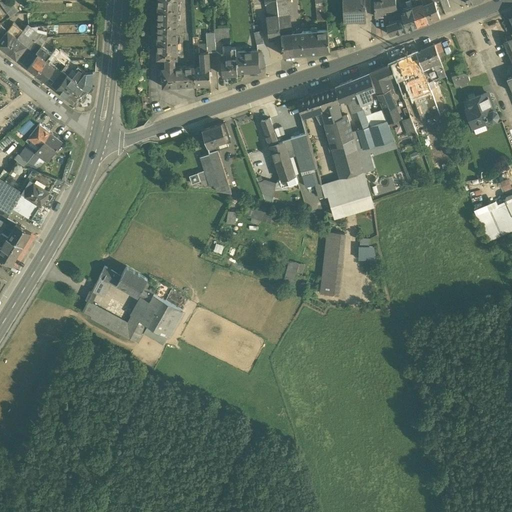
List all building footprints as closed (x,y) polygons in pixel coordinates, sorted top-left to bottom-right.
[(177,0),(157,0),(156,39),(169,39),(169,41),(177,42),(177,0)] [(267,5),(268,11),(276,10),(275,0),(264,0),(265,5),(267,5)] [(275,0),(276,10),(279,35),(281,35),(292,34),(288,0),(275,0)] [(314,0),(316,21),(326,20),(324,0),(314,0)] [(342,0),(343,20),(365,20),(364,0),(342,0)] [(390,0),(381,1),(374,2),(375,16),(383,16),(382,10),(386,10),(396,8),(395,0),(390,0)] [(422,0),(416,0),(417,2),(418,1),(419,5),(412,7),(417,26),(428,22),(423,4),(422,0)] [(434,0),(423,4),(428,22),(440,17),(434,1),(434,0)] [(446,0),(440,0),(443,9),(449,7),(446,0)] [(0,1),(0,3),(10,17),(17,12),(10,2),(4,2),(0,1)] [(412,7),(404,10),(405,12),(401,13),(403,18),(387,24),(386,24),(388,28),(387,30),(388,31),(390,35),(417,26),(412,7)] [(276,10),(268,11),(268,17),(266,17),(269,39),(281,38),(281,35),(279,35),(276,10)] [(17,38),(23,30),(13,23),(9,28),(15,33),(13,35),(17,38)] [(22,39),(28,43),(35,33),(26,26),(23,30),(17,38),(21,41),(22,39)] [(9,28),(0,39),(0,46),(7,51),(17,38),(13,35),(15,33),(9,28)] [(214,33),(215,42),(222,42),(230,41),(229,28),(214,29),(214,33)] [(260,31),(254,32),(257,45),(263,43),(260,31)] [(327,31),(292,34),(294,55),(329,51),(327,31)] [(206,43),(207,52),(208,52),(208,53),(216,52),(215,42),(214,33),(206,33),(206,43)] [(292,34),(281,35),(281,38),(283,56),(294,55),(292,34)] [(36,52),(41,46),(45,41),(40,37),(31,48),(21,62),(26,66),(36,52)] [(192,37),(193,53),(200,52),(207,52),(206,43),(199,44),(198,37),(192,37)] [(511,37),(502,41),(511,62),(511,37)] [(21,41),(17,38),(7,51),(16,59),(27,45),(28,43),(22,39),(21,41)] [(169,39),(156,39),(157,58),(177,58),(177,42),(169,41),(169,39)] [(230,47),(230,41),(222,42),(223,54),(226,54),(226,57),(231,57),(230,47)] [(441,41),(434,44),(439,57),(445,55),(441,41)] [(434,44),(416,52),(422,69),(435,63),(440,61),(439,57),(434,44)] [(21,62),(31,48),(27,45),(16,59),(21,62)] [(48,58),(51,54),(41,46),(36,52),(44,59),(46,56),(48,58)] [(235,47),(230,47),(231,57),(226,57),(226,54),(223,54),(221,54),(221,76),(237,75),(237,71),(236,52),(235,47)] [(48,62),(51,64),(55,58),(60,53),(55,49),(51,54),(48,58),(50,60),(48,62)] [(257,50),(236,52),(237,71),(259,70),(259,67),(265,66),(261,52),(258,52),(257,50)] [(44,59),(36,52),(26,66),(36,74),(48,58),(46,56),(44,59)] [(207,52),(200,52),(193,53),(194,66),(195,84),(210,84),(208,53),(208,52),(207,52)] [(430,90),(424,74),(422,69),(416,52),(397,60),(390,63),(395,75),(396,80),(404,77),(411,95),(412,96),(430,90)] [(55,58),(66,66),(70,60),(60,53),(55,58)] [(48,58),(36,74),(46,82),(49,78),(56,68),(51,64),(48,62),(50,60),(48,58)] [(445,72),(440,61),(435,63),(440,75),(445,73),(445,72)] [(390,78),(395,75),(390,63),(382,67),(390,88),(393,86),(390,78)] [(455,67),(458,74),(466,71),(464,63),(455,67)] [(71,78),(67,75),(56,89),(66,97),(77,82),(85,72),(78,66),(74,71),(76,72),(71,78)] [(194,66),(161,68),(162,87),(195,84),(194,66)] [(382,67),(368,72),(374,88),(387,122),(399,117),(388,89),(390,88),(382,67)] [(49,78),(54,81),(61,72),(56,68),(49,78)] [(56,89),(67,75),(62,71),(61,72),(54,81),(51,85),(56,89)] [(466,82),(470,81),(469,78),(466,71),(458,74),(452,76),(456,86),(459,84),(460,87),(467,85),(466,82)] [(94,72),(85,72),(77,82),(78,83),(79,82),(83,85),(82,87),(87,90),(92,83),(94,72)] [(358,97),(360,102),(368,99),(372,98),(369,91),(374,88),(368,72),(351,79),(358,97)] [(351,79),(339,84),(345,102),(354,98),(358,97),(351,79)] [(77,82),(66,97),(75,104),(87,90),(82,87),(83,85),(79,82),(78,83),(77,82)] [(335,86),(296,99),(302,116),(322,110),(325,122),(341,117),(337,101),(339,100),(337,93),(337,92),(337,93),(335,86)] [(430,90),(412,96),(418,112),(436,106),(430,90)] [(486,93),(466,100),(469,110),(466,111),(471,125),(489,119),(492,121),(496,119),(498,115),(496,112),(495,111),(490,97),(489,94),(486,93)] [(360,102),(358,97),(354,98),(358,108),(356,109),(363,127),(369,125),(365,114),(360,102)] [(360,102),(365,114),(371,112),(367,103),(369,102),(368,99),(360,102)] [(418,112),(421,121),(439,115),(436,106),(418,112)] [(365,114),(369,125),(386,120),(382,109),(371,112),(365,114)] [(347,115),(341,117),(325,122),(341,177),(363,171),(357,150),(351,131),(347,115)] [(269,118),(261,121),(269,145),(278,142),(277,141),(269,118)] [(410,118),(404,121),(409,135),(416,133),(416,132),(410,118)] [(370,126),(376,144),(393,138),(386,120),(369,125),(370,126)] [(224,122),(202,129),(207,146),(215,144),(226,140),(230,139),(224,122)] [(50,131),(39,123),(28,138),(35,143),(36,141),(40,144),(50,131)] [(351,131),(357,150),(370,146),(376,144),(370,126),(369,125),(363,127),(351,131)] [(50,131),(40,144),(43,147),(42,149),(47,152),(46,154),(49,156),(61,140),(50,131)] [(318,197),(325,195),(321,182),(306,132),(290,137),(292,143),(295,155),(300,172),(309,169),(318,197)] [(228,146),(226,140),(215,144),(217,150),(228,146)] [(269,145),(281,180),(283,179),(285,185),(286,185),(297,181),(290,156),(289,157),(285,145),(284,140),(277,141),(278,142),(269,145)] [(285,145),(289,157),(290,156),(295,155),(292,143),(285,145)] [(40,144),(34,152),(39,157),(45,160),(49,156),(46,154),(47,152),(42,149),(43,147),(40,144)] [(215,144),(207,146),(209,153),(199,157),(205,170),(210,185),(214,184),(227,181),(217,150),(215,144)] [(370,146),(357,150),(363,171),(364,172),(375,169),(370,153),(372,152),(370,146)] [(22,157),(27,161),(34,152),(28,148),(22,157)] [(39,157),(34,152),(27,161),(33,165),(39,157)] [(16,164),(22,168),(24,165),(27,161),(22,157),(16,164)] [(5,179),(22,190),(30,179),(35,171),(35,170),(31,168),(24,165),(22,168),(16,164),(15,163),(5,179)] [(57,178),(35,170),(35,171),(30,179),(49,191),(57,178)] [(210,185),(205,170),(198,173),(201,181),(202,185),(210,185)] [(363,171),(341,177),(345,189),(327,194),(334,217),(335,217),(372,206),(374,205),(373,203),(367,183),(364,172),(363,171)] [(198,173),(189,176),(192,184),(201,181),(198,173)] [(498,180),(503,190),(511,186),(506,176),(498,180)] [(341,177),(321,182),(325,195),(327,194),(345,189),(341,177)] [(22,220),(25,215),(12,207),(21,192),(0,178),(0,206),(11,213),(22,220)] [(49,191),(30,179),(22,190),(21,192),(41,204),(49,191)] [(275,182),(275,184),(274,191),(288,190),(286,185),(285,185),(283,179),(281,180),(278,180),(275,182)] [(275,184),(263,180),(257,182),(262,193),(273,196),(274,191),(275,184)] [(227,181),(214,184),(216,191),(231,193),(227,181)] [(41,204),(21,192),(12,207),(25,215),(31,219),(41,204)] [(506,201),(475,214),(484,236),(511,223),(511,214),(511,212),(506,201)] [(11,213),(0,206),(0,214),(7,218),(11,213)] [(246,207),(244,215),(270,223),(272,216),(246,207)] [(236,212),(227,211),(226,224),(234,224),(236,212)] [(16,224),(8,237),(22,246),(31,233),(16,224)] [(326,231),(319,294),(338,295),(344,233),(326,231)] [(22,246),(8,237),(2,247),(0,250),(0,258),(11,265),(22,246)] [(358,246),(358,259),(376,260),(373,247),(369,246),(358,246)] [(296,263),(289,261),(285,278),(288,279),(287,285),(291,286),(296,263)] [(104,266),(95,284),(103,289),(112,294),(117,284),(116,284),(121,276),(104,266)] [(147,279),(126,267),(121,276),(116,284),(117,284),(138,296),(142,287),(147,279)] [(103,289),(95,284),(91,293),(100,297),(103,289)] [(140,297),(149,302),(153,294),(142,287),(138,296),(140,297)] [(100,297),(91,293),(82,312),(130,336),(134,330),(134,329),(125,325),(95,309),(100,297)] [(149,302),(148,303),(144,311),(157,318),(166,301),(153,294),(149,302)] [(140,297),(125,325),(134,329),(139,320),(144,311),(148,303),(149,302),(140,297)] [(182,310),(166,301),(157,318),(152,327),(164,334),(168,336),(182,310)] [(157,318),(144,311),(139,320),(148,325),(152,327),(157,318)] [(139,341),(143,334),(148,325),(139,320),(134,329),(134,330),(130,336),(139,341)] [(159,342),(164,334),(152,327),(148,325),(143,334),(159,342)]
